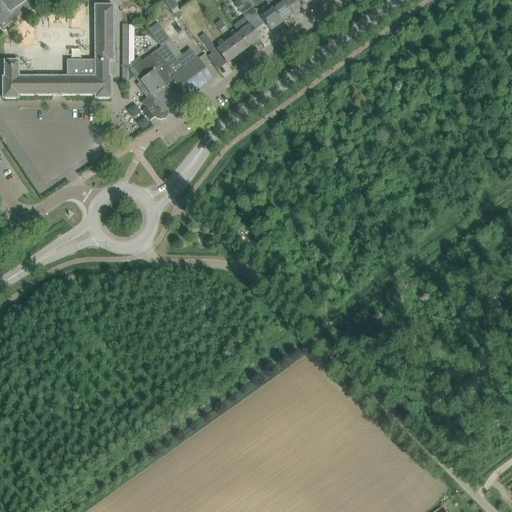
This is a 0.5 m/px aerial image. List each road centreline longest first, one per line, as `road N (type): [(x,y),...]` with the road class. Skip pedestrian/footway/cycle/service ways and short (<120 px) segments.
road 1 (unclassified): [(493,511),(251,274),(223,263),(157,260),(142,245)]
road 2 (track): [(73,511),(315,335)]
road 3 (residential): [(336,0),(146,141),(122,186)]
road 4 (secondary): [(208,145),(398,0)]
